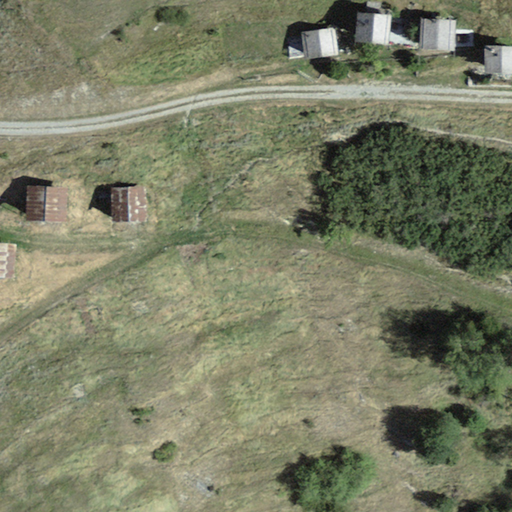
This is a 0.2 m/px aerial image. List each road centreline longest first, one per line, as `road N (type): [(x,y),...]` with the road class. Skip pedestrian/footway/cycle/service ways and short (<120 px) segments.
road 1 (track): [(511,94),(215,101)]
road 2 (track): [(215,101),(0,130)]
